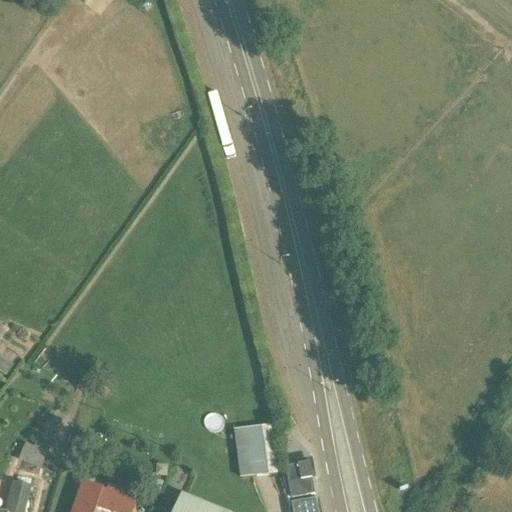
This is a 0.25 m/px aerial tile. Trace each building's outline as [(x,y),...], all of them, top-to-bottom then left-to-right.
[(272,427),(235,432),(241,480),(278,475),(272,427)] [(47,454),(27,445),(20,461),(40,470),(47,454)] [(315,496),(310,464),(286,469),(291,501),(315,496)] [(25,511),(32,487),(16,483),(8,511),(25,511)] [(127,497),(111,491),(110,495),(85,486),(76,511),(132,511),(135,506),(126,502),(127,497)] [(213,511),(183,499),(177,511),(213,511)] [(318,511),(316,500),(293,506),(294,511),(318,511)]
